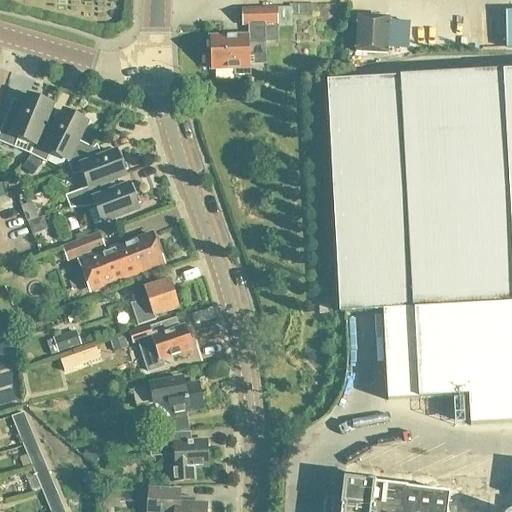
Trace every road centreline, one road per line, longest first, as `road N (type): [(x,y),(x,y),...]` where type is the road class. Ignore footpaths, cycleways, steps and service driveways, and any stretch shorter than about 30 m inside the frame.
road 1 (residential): [(250,511),(255,452),(239,331),(156,69)]
road 2 (tertiary): [(156,69),(99,63),(0,35)]
